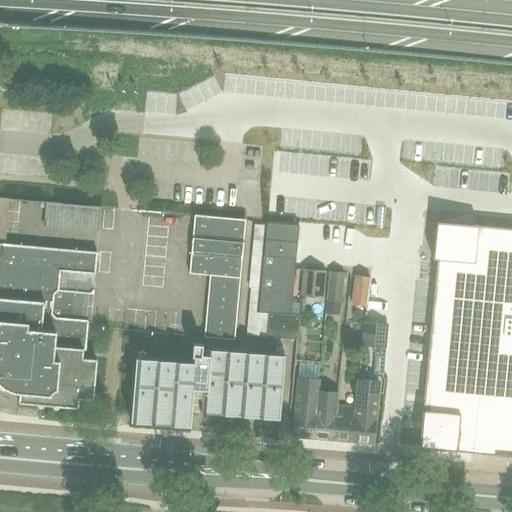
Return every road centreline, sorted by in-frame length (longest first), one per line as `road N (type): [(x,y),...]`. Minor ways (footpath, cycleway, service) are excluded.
road 1 (tertiary): [(511,499),(0,453)]
road 2 (primary): [(0,1),(511,43)]
road 3 (primary): [(511,19),(310,0)]
